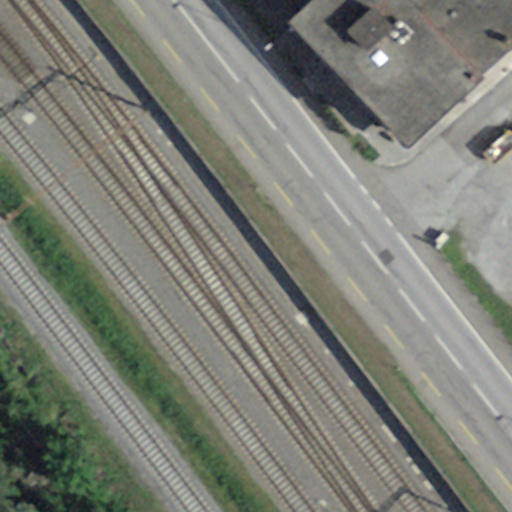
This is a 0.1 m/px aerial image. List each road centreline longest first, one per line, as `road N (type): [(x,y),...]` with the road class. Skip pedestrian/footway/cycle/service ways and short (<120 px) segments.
road 1 (primary): [(353,229),(172,0)]
road 2 (primary): [(511,435),(353,229)]
road 3 (residential): [(353,229),(511,94)]
